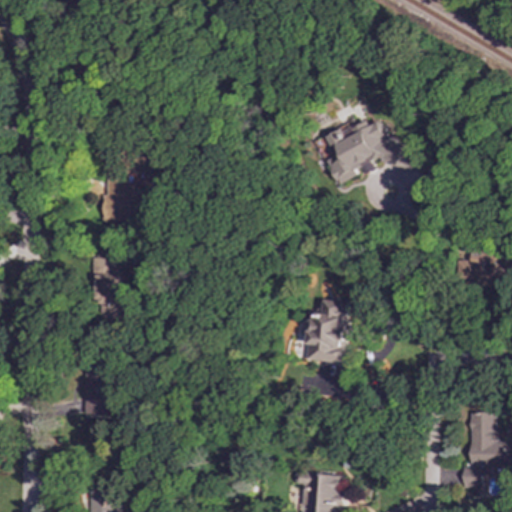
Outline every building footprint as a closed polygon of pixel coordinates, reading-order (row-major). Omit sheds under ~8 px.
[(342,185),(359,176),(361,168),(372,171),(378,168),(375,161),(378,160),(422,170),(427,150),(388,141),(389,135),(381,121),(373,126),(370,121),(361,126),(358,125),(348,130),(343,129),(335,133),(333,132),(317,141),(325,155),(330,156),(328,160),(342,185)] [(108,195),(104,195),(104,221),(130,221),(130,201),(137,201),(137,185),(131,184),(132,147),(109,146),(108,195)] [(511,256),(503,257),(503,243),(479,244),(479,251),(470,251),(470,265),(479,265),(480,285),(511,284),(511,256)] [(311,360),(348,363),(353,302),(316,299),(311,360)] [(113,415),(113,364),(86,364),(87,415),(113,415)] [(511,440),(498,440),(500,413),(474,411),(471,467),(465,467),(464,488),(479,488),(478,496),(487,496),(487,477),(495,478),(496,466),(509,467),(509,472),(511,472),(511,440)] [(344,475),(298,472),(297,488),(314,490),(313,495),(318,495),(316,511),(342,511),(343,507),(348,508),(348,499),(342,499),(344,475)] [(119,511),(119,481),(93,481),(92,506),(95,506),(95,511),(119,511)]
